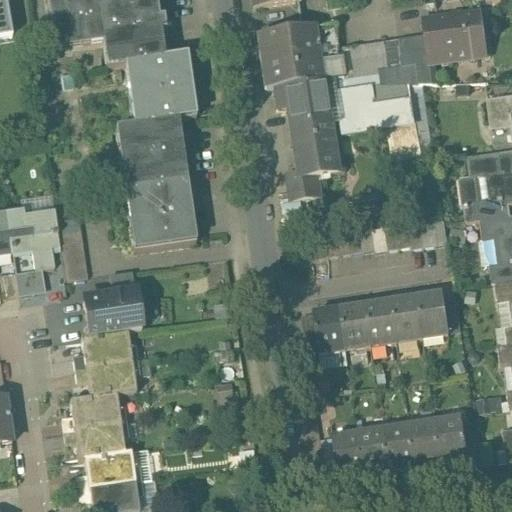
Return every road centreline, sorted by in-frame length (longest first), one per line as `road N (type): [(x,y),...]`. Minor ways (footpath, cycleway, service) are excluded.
road 1 (residential): [(268,294),(223,0)]
road 2 (residential): [(301,511),(268,294)]
road 3 (residential): [(35,511),(12,332),(0,333)]
road 4 (residential): [(268,294),(434,272)]
